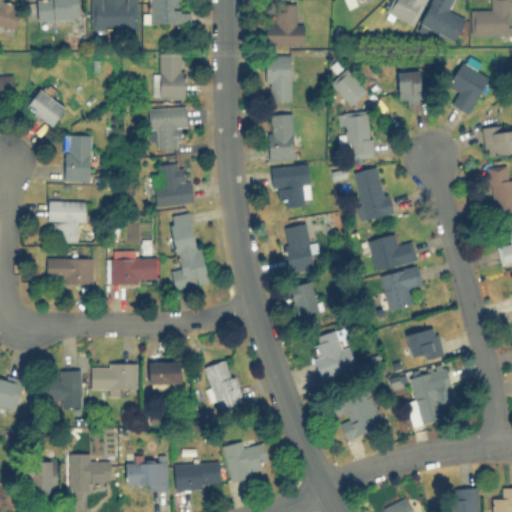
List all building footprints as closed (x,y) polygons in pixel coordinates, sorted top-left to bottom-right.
[(0,0),(0,28),(11,31),(18,3),(4,0),(0,0)] [(77,17),(76,0),(35,0),(36,19),(77,17)] [(136,28),(136,0),(88,0),(88,28),(136,28)] [(188,21),(188,10),(180,10),(179,0),(147,0),(148,21),(188,21)] [(389,0),(384,12),(412,24),(422,0),(389,0)] [(452,40),(463,15),(446,8),(449,0),(428,0),(418,26),(452,40)] [(469,33),(508,33),(508,0),(489,0),(489,8),(469,8),(469,33)] [(264,43),(301,43),(301,23),(293,23),(293,1),(273,1),(273,22),(264,22),(264,43)] [(182,51),(156,51),(156,70),(151,70),(151,97),(182,97),(182,51)] [(288,53),(265,53),(265,98),(288,98),(288,53)] [(446,84),(456,90),(449,101),(465,111),(487,76),(461,60),(446,84)] [(328,81),(349,104),(364,89),(344,66),(328,81)] [(396,69),(396,101),(421,101),(421,69),(396,69)] [(0,101),(11,101),(10,73),(0,73),(0,101)] [(49,125),(64,107),(38,87),(24,105),(49,125)] [(149,146),(177,145),(176,127),(185,126),(184,105),(148,106),(149,146)] [(347,156),(370,154),(367,108),(336,110),(336,124),(345,124),(347,156)] [(290,112),(266,112),(267,158),(291,158),(290,112)] [(482,153),(511,153),(511,129),(502,129),(502,125),(482,125),(482,153)] [(88,179),(88,133),(63,133),(63,179),(88,179)] [(189,178),(180,179),(178,161),(158,162),(160,183),(153,183),(154,204),(191,201),(189,178)] [(304,162),(269,165),(270,188),(280,187),(281,204),(306,203),(304,162)] [(388,212),(378,164),(349,170),(359,218),(388,212)] [(511,177),(507,177),(506,164),(489,165),(490,211),(511,210),(511,177)] [(83,199),(49,198),(49,239),(75,239),(75,221),(83,221),(83,199)] [(177,285),(203,281),(191,210),(165,215),(177,285)] [(279,226),(286,270),(311,266),(308,252),(315,251),(313,240),(307,241),(304,221),(279,226)] [(511,259),(511,226),(506,228),(508,240),(495,243),(498,262),(511,259)] [(365,238),(373,269),(412,259),(407,240),(395,243),(393,232),(365,238)] [(135,256),(135,249),(106,249),(107,281),(152,280),(152,256),(135,256)] [(90,280),(90,254),(45,254),(45,280),(90,280)] [(377,273),(386,307),(416,300),(407,266),(377,273)] [(286,286),(296,316),(317,309),(307,279),(286,286)] [(395,335),(401,356),(413,352),(415,359),(442,352),(434,325),(395,335)] [(347,346),(340,348),(334,328),(309,336),(320,375),(353,366),(347,346)] [(200,365),(215,411),(242,402),(227,357),(200,365)] [(180,359),(147,359),(147,381),(180,381),(180,359)] [(89,361),(89,387),(107,387),(107,393),(134,394),(134,362),(89,361)] [(407,372),(413,399),(404,401),(410,425),(440,418),(437,406),(452,403),(444,364),(407,372)] [(60,405),(79,405),(78,368),(56,368),(57,379),(42,379),(43,400),(59,399),(60,405)] [(0,403),(15,406),(21,379),(0,374),(0,403)] [(329,401),(335,418),(337,417),(344,438),(382,425),(369,387),(329,401)] [(227,477),(268,469),(261,435),(221,443),(227,477)] [(67,487),(99,488),(99,480),(108,480),(108,459),(89,459),(89,452),(67,451),(67,487)] [(165,487),(165,454),(155,454),(156,459),(124,460),(124,488),(165,487)] [(55,488),(55,459),(21,460),(22,489),(55,488)] [(218,485),(217,460),(172,461),(173,487),(218,485)] [(490,496),(490,511),(511,511),(511,485),(501,485),(501,496),(490,496)] [(476,511),(475,486),(445,486),(445,511),(467,511),(476,511)] [(382,506),(385,511),(413,511),(404,494),(382,506)]
